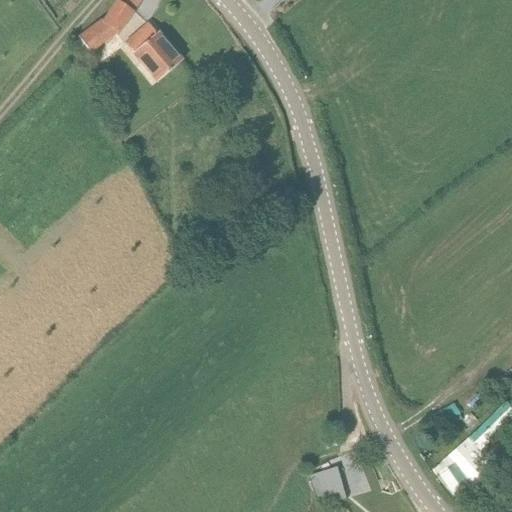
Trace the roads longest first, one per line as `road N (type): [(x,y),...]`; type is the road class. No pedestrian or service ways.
road 1 (unclassified): [(433,511),(383,440),(356,366),(288,90),(221,0)]
road 2 (track): [(0,115),(102,0)]
